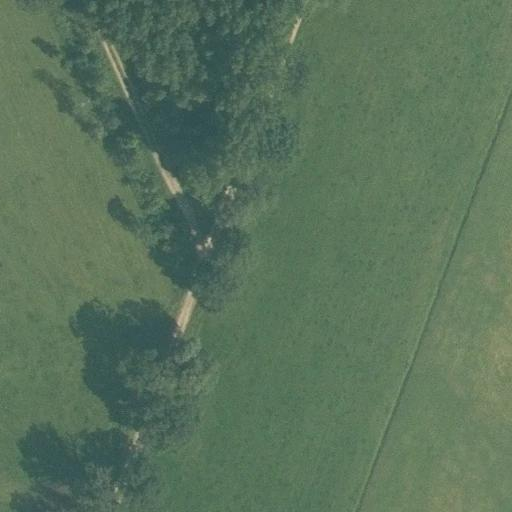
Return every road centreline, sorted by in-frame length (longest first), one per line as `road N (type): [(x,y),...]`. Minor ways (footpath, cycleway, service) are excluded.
road 1 (track): [(204,255),(86,0)]
road 2 (track): [(108,511),(204,255)]
road 3 (track): [(204,255),(298,0)]
